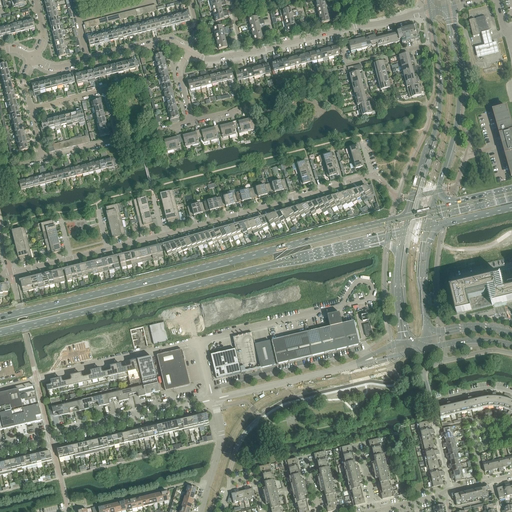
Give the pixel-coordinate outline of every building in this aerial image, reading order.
[(225,2),(211,6),(213,11),(221,9),(221,6),(226,5),(225,2)] [(331,4),(317,8),(318,13),(327,11),(326,8),(331,7),(331,4)] [(290,8),(279,11),(281,17),(283,16),(297,13),(297,10),(291,11),(290,8)] [(182,12),(183,13),(185,23),(187,23),(186,22),(190,21),(189,17),(190,17),(189,10),(182,12)] [(224,20),(223,17),(229,16),(228,13),(214,17),(216,22),(224,20)] [(293,19),(293,17),(298,15),(297,13),(283,16),(285,22),(293,19)] [(329,19),(334,18),(333,15),(319,19),(321,24),(330,22),(329,19)] [(476,19),(475,20),(475,19),(472,20),(470,20),(469,21),(473,37),(474,37),(476,37),(479,36),(479,35),(479,32),(489,30),(486,17),(485,16),(477,18),(476,19)] [(260,28),(259,25),(264,24),(264,21),(250,25),(251,30),(260,28)] [(125,25),(126,28),(128,37),(130,37),(130,38),(133,37),(133,36),(130,25),(130,24),(125,25)] [(297,24),(286,27),(287,33),(296,30),(295,28),(301,26),(300,24),(297,24)] [(398,29),(398,30),(397,31),(398,32),(396,33),(399,42),(401,42),(402,45),(419,41),(419,40),(415,25),(398,29)] [(228,30),(215,33),(216,39),(225,37),(224,34),(229,33),(228,30)] [(392,30),(390,31),(393,44),(399,42),(396,33),(393,33),(392,30)] [(493,44),(490,31),(482,33),(485,46),(476,48),(478,58),(499,53),(497,43),(493,44)] [(262,36),(267,35),(266,32),(252,36),(254,41),(263,39),(262,36)] [(371,33),(369,34),(372,47),(377,45),(375,38),(376,38),(375,36),(371,36),(371,33)] [(382,33),(380,33),(383,46),(388,45),(386,35),(382,36),(382,33)] [(367,48),(364,38),(361,39),(360,36),(358,36),(361,49),(367,48)] [(350,39),(347,39),(351,52),(356,50),(354,41),(350,42),(350,39)] [(227,45),(232,44),(231,41),(217,44),(219,50),(227,48),(227,45)] [(333,42),(330,43),(334,57),(339,55),(337,47),(334,47),(333,42)] [(322,45),(319,45),(323,59),(328,58),(326,49),(323,50),(322,45)] [(317,61),(315,52),(312,53),(311,48),(308,48),(312,62),(317,61)] [(300,50),(297,51),(301,65),(306,64),(304,55),(301,56),(300,50)] [(289,53),(286,54),(290,68),(295,66),(293,58),(290,58),(289,53)] [(163,54),(154,56),(156,62),(164,60),(163,54)] [(278,56),(276,56),(279,70),(285,69),(282,60),(280,61),(278,56)] [(411,64),(410,61),(413,60),(413,58),(400,61),(401,67),(411,64)] [(135,69),(135,67),(138,66),(137,60),(134,61),(133,60),(127,61),(129,70),(135,69)] [(261,60),(265,74),(270,73),(268,64),(265,65),(264,60),(261,60)] [(384,63),(387,63),(386,60),(374,64),(375,69),(385,67),(384,63)] [(253,63),(250,63),(254,77),(259,76),(257,67),(254,68),(253,63)] [(242,65),(240,66),(243,80),(249,79),(246,70),(244,71),(242,65)] [(227,66),(224,67),(228,81),(233,80),(231,71),(228,72),(227,66)] [(222,82),(220,74),(218,74),(216,69),(214,70),(217,84),(222,82)] [(413,71),(416,70),(416,69),(403,72),(404,77),(414,75),(413,71)] [(8,70),(0,71),(0,72),(1,78),(10,76),(8,70)] [(389,71),(376,74),(378,80),(387,77),(386,74),(390,73),(389,71)] [(75,74),(75,77),(77,85),(83,83),(83,82),(81,73),(81,72),(75,74)] [(205,72),(203,72),(206,86),(212,85),(209,76),(207,77),(205,72)] [(67,76),(69,84),(75,83),(73,74),(67,76)] [(201,88),(199,79),(196,80),(194,74),(192,75),(195,89),(201,88)] [(10,76),(1,78),(3,84),(11,82),(10,76)] [(363,76),(351,79),(352,85),(362,82),(361,79),(364,78),(363,76)] [(418,79),(405,82),(407,87),(416,85),(415,82),(419,81),(418,79)] [(11,82),(3,84),(4,90),(13,88),(11,82)] [(392,82),(379,85),(380,90),(390,88),(389,84),(392,84),(392,82)] [(32,85),(31,86),(32,89),(33,89),(34,93),(33,93),(34,97),(41,95),(40,92),(38,83),(32,85)] [(416,85),(407,87),(408,93),(423,89),(423,87),(419,88),(418,84),(416,85)] [(363,89),(367,89),(366,87),(353,90),(355,95),(364,93),(363,89)] [(13,88),(4,90),(6,96),(14,94),(13,88)] [(423,89),(408,93),(409,98),(421,95),(420,92),(424,91),(423,89)] [(14,94),(6,96),(7,102),(16,100),(14,94)] [(369,97),(356,100),(357,105),(367,103),(366,100),(369,99),(369,97)] [(16,100),(7,102),(9,109),(17,106),(16,100)] [(100,100),(92,102),(93,108),(102,106),(100,100)] [(367,103),(357,105),(359,111),(374,107),(373,105),(370,106),(369,102),(367,103)] [(17,106),(9,109),(11,115),(19,112),(17,106)] [(371,112),(375,111),(374,107),(359,111),(360,116),(372,113),(371,112)] [(511,125),(507,108),(495,111),(494,111),(502,140),(503,143),(504,145),(505,150),(511,175),(511,125)] [(82,111),(76,113),(78,121),(84,120),(82,111)] [(19,112),(11,115),(12,121),(21,119),(19,112)] [(170,120),(171,123),(179,121),(179,118),(178,112),(169,114),(170,120)] [(70,114),(72,123),(73,124),(79,123),(78,121),(76,113),(70,114)] [(248,123),(246,123),(248,132),(254,130),(253,125),(256,124),(254,117),(251,118),(251,119),(247,120),(248,123)] [(21,119),(12,121),(14,127),(22,125),(21,119)] [(47,120),(41,121),(42,125),(40,126),(42,132),(43,132),(43,131),(45,131),(44,130),(49,128),(47,120)] [(235,121),(232,122),(233,124),(229,125),(229,127),(227,128),(229,136),(236,135),(234,129),(237,129),(235,121)] [(248,132),(246,123),(244,124),(243,121),(239,122),(238,121),(235,121),(237,129),(240,128),(241,133),(248,132)] [(22,125),(14,127),(15,133),(24,131),(22,125)] [(229,136),(227,128),(225,128),(224,126),(220,127),(220,125),(217,126),(219,133),(221,133),(223,138),(229,136)] [(210,129),(211,132),(209,132),(211,141),(217,139),(216,134),(219,133),(217,126),(214,127),(214,128),(210,129)] [(108,129),(99,131),(101,137),(109,135),(108,129)] [(201,130),(198,131),(200,138),(203,137),(204,143),(211,141),(209,132),(206,133),(206,130),(202,131),(201,130)] [(24,131),(15,133),(17,139),(25,137),(24,131)] [(197,139),(200,138),(198,131),(195,132),(196,133),(191,134),(192,137),(190,137),(192,146),(199,144),(197,139)] [(177,138),(173,139),(174,141),(171,142),(174,150),(180,149),(179,143),(182,143),(180,135),(177,136),(177,138)] [(192,146),(190,137),(188,138),(187,135),(183,136),(183,135),(180,135),(182,143),(184,142),(186,147),(192,146)] [(25,137),(17,139),(18,145),(27,143),(25,137)] [(164,139),(161,140),(163,147),(166,147),(167,152),(174,150),(171,142),(169,142),(169,140),(165,141),(164,139)] [(27,143),(18,145),(20,151),(28,149),(27,143)] [(358,145),(347,148),(349,154),(359,151),(358,145)] [(359,151),(349,154),(350,159),(361,156),(359,151)] [(331,153),(321,156),(323,162),(333,159),(331,153)] [(93,156),(91,156),(92,160),(92,163),(95,172),(101,170),(99,162),(95,163),(93,156)] [(361,156),(350,159),(352,164),(362,161),(361,156)] [(105,160),(107,169),(116,166),(114,158),(111,159),(111,158),(107,158),(106,157),(104,157),(105,160)] [(333,159),(323,162),(324,167),(335,164),(333,159)] [(105,160),(99,162),(101,170),(107,169),(105,160)] [(305,160),(295,164),(291,165),(293,171),(296,170),(307,166),(305,160)] [(362,161),(352,164),(354,170),(364,167),(362,161)] [(92,163),(86,165),(88,173),(95,172),(92,163)] [(335,164),(324,167),(325,172),(336,168),(335,164)] [(64,179),(62,171),(58,172),(57,165),(54,166),(55,170),(56,173),(58,181),(64,179)] [(86,165),(80,166),(82,175),(88,173),(86,165)] [(80,166),(74,168),(76,176),(82,175),(80,166)] [(307,166),(296,170),(298,175),(309,171),(307,166)] [(39,168),(41,176),(38,177),(40,186),(46,184),(42,167),(39,168)] [(52,182),(50,174),(46,175),(44,167),(42,167),(46,184),(52,182)] [(74,168),(68,169),(70,178),(76,176),(74,168)] [(336,168),(325,172),(327,178),(329,177),(330,180),(338,178),(337,175),(338,174),(336,168)] [(68,169),(62,171),(64,179),(70,178),(68,169)] [(309,171),(298,175),(299,179),(310,176),(309,171)] [(58,181),(56,173),(50,174),(52,182),(58,181)] [(310,176),(299,179),(301,185),(312,182),(310,176)] [(38,177),(32,179),(34,187),(40,186),(38,177)] [(32,179),(25,180),(27,189),(34,187),(32,179)] [(25,180),(19,182),(21,190),(27,189),(25,180)] [(276,182),(279,194),(284,192),(283,189),(284,188),(285,190),(287,189),(284,180),(276,182)] [(276,182),(268,184),(271,194),(273,193),(273,192),(274,191),(275,195),(279,194),(276,182)] [(268,184),(260,187),(263,198),(268,197),(267,193),(268,193),(269,194),(271,194),(268,184)] [(362,189),(366,196),(366,197),(371,194),(374,193),(371,185),(367,187),(366,186),(362,189)] [(255,198),(257,198),(256,196),(258,196),(259,199),(263,198),(260,187),(252,189),(255,198)] [(357,190),(361,197),(361,199),(366,196),(362,189),(361,188),(357,190)] [(252,201),(251,198),(252,198),(252,199),(255,198),(252,189),(244,191),(247,203),(252,201)] [(351,192),(356,199),(356,200),(357,200),(361,197),(357,190),(356,189),(352,192),(351,192)] [(173,191),(160,194),(162,202),(175,198),(173,191)] [(244,191),(236,193),(238,203),(241,202),(240,201),(242,201),(243,204),(247,203),(244,191)] [(351,200),(350,200),(352,202),(353,204),(357,201),(357,200),(356,200),(356,199),(351,192),(352,192),(351,191),(347,193),(346,193),(351,200)] [(342,195),(341,195),(346,202),(345,202),(347,204),(347,205),(352,202),(350,200),(351,200),(346,193),(347,193),(346,192),(342,195)] [(236,203),(238,203),(236,193),(228,196),(231,207),(235,206),(234,203),(236,202),(236,203)] [(336,196),(341,203),(340,203),(342,206),(342,205),(342,207),(347,204),(345,202),(346,202),(341,195),(342,195),(341,194),(336,196)] [(335,205),(336,207),(337,208),(342,206),(340,203),(341,203),(336,196),(336,195),(331,198),(335,205)] [(224,207),(224,206),(225,205),(226,209),(231,207),(228,196),(220,198),(222,207),(224,207)] [(146,197),(133,201),(135,208),(148,205),(146,197)] [(326,199),(330,206),(331,208),(332,209),(336,207),(335,205),(331,198),(331,197),(326,199)] [(175,198),(162,202),(164,209),(177,206),(175,198)] [(220,198),(211,200),(215,212),(219,211),(218,207),(220,207),(220,208),(222,207),(220,198)] [(330,206),(326,199),(326,198),(321,201),(325,208),(327,211),(331,208),(330,206)] [(208,211),(208,210),(209,210),(210,213),(215,212),(211,200),(203,203),(206,212),(208,211)] [(316,202),(320,209),(321,211),(325,208),(321,201),(321,200),(316,202)] [(315,211),(316,213),(317,214),(321,212),(321,211),(320,209),(316,202),(316,201),(311,204),(315,211)] [(203,203),(195,205),(199,216),(203,215),(202,212),(204,211),(204,213),(206,212),(203,203)] [(306,205),(310,212),(312,216),(316,213),(315,211),(311,204),(311,203),(306,205)] [(118,204),(106,207),(106,208),(108,216),(120,213),(118,205),(118,204)] [(305,214),(306,215),(310,212),(306,205),(305,204),(301,207),(305,214)] [(148,205),(135,208),(137,216),(150,212),(148,205)] [(190,217),(192,216),(192,215),(193,214),(194,218),(199,216),(195,205),(187,207),(190,217)] [(177,206),(164,209),(165,216),(178,213),(177,206)] [(300,215),(301,217),(305,214),(301,207),(300,206),(296,208),(300,215)] [(295,217),(296,218),(300,215),(296,208),(295,207),(291,210),(295,217)] [(286,211),(290,218),(292,222),(296,219),(296,218),(295,217),(291,210),(290,209),(286,211)] [(286,211),(285,210),(281,213),(285,220),(285,221),(290,218),(286,211)] [(150,212),(137,216),(139,223),(152,220),(150,212)] [(276,214),(280,221),(280,223),(285,220),(281,213),(280,212),(276,214)] [(120,213),(108,216),(110,224),(122,221),(120,213)] [(169,225),(168,225),(169,225),(181,222),(178,213),(165,216),(167,221),(167,220),(169,225)] [(271,216),(275,223),(277,226),(281,224),(280,223),(280,221),(276,214),(275,213),(271,216)] [(270,215),(265,218),(270,226),(275,223),(271,216),(270,215)] [(263,228),(262,228),(263,229),(268,227),(263,218),(259,220),(258,220),(263,228)] [(258,230),(257,230),(258,231),(262,228),(263,228),(258,220),(259,220),(258,219),(254,221),(253,221),(258,230)] [(152,224),(153,224),(152,220),(139,223),(141,232),(153,229),(152,224)] [(249,223),(253,231),(252,231),(254,234),(258,232),(258,231),(257,230),(258,230),(253,221),(254,221),(253,220),(249,223)] [(53,221),(40,224),(41,224),(43,233),(56,230),(55,225),(54,225),(53,221)] [(122,221),(110,224),(112,231),(124,228),(122,221)] [(244,224),(248,233),(247,233),(248,233),(252,231),(253,231),(249,223),(248,222),(244,224)] [(239,225),(243,234),(242,234),(244,237),(248,235),(248,233),(247,233),(248,233),(244,224),(243,223),(239,225)] [(243,234),(239,225),(238,224),(234,227),(238,235),(237,235),(238,236),(242,234),(243,234)] [(229,228),(233,237),(232,237),(233,238),(237,235),(238,235),(234,227),(233,226),(229,228)] [(224,229),(224,230),(228,238),(227,238),(228,239),(232,237),(233,237),(229,228),(228,227),(224,229)] [(25,228),(12,231),(13,239),(26,235),(25,228)] [(112,231),(114,239),(113,239),(114,239),(126,236),(124,228),(112,231)] [(224,230),(224,229),(223,229),(219,231),(223,239),(222,240),(224,243),(228,240),(228,239),(227,238),(228,238),(224,230)] [(56,230),(43,233),(45,240),(58,237),(56,230)] [(218,241),(217,241),(218,242),(222,240),(223,239),(219,231),(218,230),(214,232),(218,241)] [(213,242),(212,242),(213,243),(217,241),(218,241),(214,232),(213,231),(209,234),(213,242)] [(208,244),(207,244),(208,245),(212,242),(213,242),(209,234),(208,233),(204,235),(208,244)] [(203,245),(202,245),(203,246),(207,244),(208,244),(204,235),(203,234),(199,236),(199,237),(203,245)] [(26,235),(13,239),(15,246),(28,243),(26,235)] [(194,238),(198,246),(197,246),(198,247),(202,245),(203,245),(199,237),(199,236),(198,236),(194,238)] [(58,237),(45,240),(47,248),(60,244),(58,237)] [(198,246),(194,238),(193,237),(189,239),(193,248),(192,248),(193,249),(197,246),(198,246)] [(184,241),(188,249),(187,249),(188,250),(192,248),(193,248),(189,239),(188,238),(184,241)] [(179,242),(183,251),(187,249),(188,249),(184,241),(183,240),(179,242)] [(174,243),(178,252),(178,253),(183,251),(179,242),(178,241),(174,243)] [(28,243),(15,246),(17,253),(30,250),(28,243)] [(169,245),(173,253),(173,254),(178,252),(174,243),(173,243),(169,245)] [(48,255),(61,252),(60,244),(47,248),(48,255)] [(168,244),(163,246),(163,247),(164,247),(168,256),(173,253),(169,245),(168,244)] [(155,247),(158,259),(164,257),(161,246),(159,247),(159,246),(155,247)] [(153,260),(153,262),(159,261),(158,259),(155,247),(152,248),(152,249),(150,249),(153,260)] [(148,249),(145,250),(148,261),(153,260),(150,249),(148,250),(148,249)] [(20,262),(32,259),(30,250),(17,253),(18,258),(19,257),(20,262)] [(138,251),(134,252),(137,264),(142,263),(140,252),(138,252),(138,251)] [(127,254),(124,255),(127,266),(132,265),(129,254),(127,255),(127,254)] [(121,256),(119,257),(121,268),(127,266),(124,255),(121,256)] [(111,258),(114,270),(120,268),(117,257),(115,258),(115,257),(111,258)] [(104,260),(101,261),(104,272),(109,271),(106,260),(104,261),(104,260)] [(94,262),(90,263),(93,275),(98,274),(96,263),(94,263),(94,262)] [(88,276),(85,265),(83,266),(83,265),(80,266),(83,277),(88,276)] [(66,270),(64,271),(67,281),(72,280),(69,268),(66,269),(66,270)] [(73,268),(69,268),(72,280),(78,279),(75,268),(73,268)] [(57,272),(60,283),(65,282),(63,271),(60,272),(60,271),(57,272)] [(50,273),(46,274),(49,286),(55,285),(52,274),(50,274),(50,273)] [(511,274),(451,289),(457,314),(500,304),(501,304),(501,305),(502,305),(502,304),(503,304),(503,303),(511,300),(511,274)] [(44,287),(41,276),(39,277),(39,276),(36,277),(39,288),(44,287)] [(22,281),(20,282),(23,293),(28,291),(25,279),(22,280),(22,281)] [(29,279),(25,279),(28,291),(34,290),(31,279),(29,279)] [(330,327),(336,351),(347,348),(342,324),(339,313),(327,315),(330,327)] [(342,324),(347,348),(359,345),(354,321),(342,324)] [(168,341),(164,323),(149,326),(154,345),(168,341)] [(370,324),(364,326),(366,337),(372,335),(370,324)] [(330,327),(318,330),(324,354),(336,351),(330,327)] [(318,330),(307,332),(312,356),(324,354),(318,330)] [(295,335),(299,351),(287,354),(289,362),(290,362),(312,356),(307,332),(295,335)] [(234,344),(241,373),(261,369),(255,345),(252,333),(233,338),(234,344)] [(295,335),(283,338),(287,354),(299,351),(295,335)] [(283,338),(271,341),(277,365),(289,362),(287,354),(283,338)] [(270,341),(255,345),(261,369),(275,365),(270,341)] [(182,350),(157,356),(165,391),(190,385),(182,350)] [(235,350),(211,355),(216,379),(241,373),(235,350)] [(157,379),(151,357),(137,360),(142,383),(144,390),(145,396),(153,394),(154,394),(160,392),(157,379)] [(131,366),(130,366),(130,367),(126,368),(128,377),(129,381),(140,379),(135,361),(130,362),(131,366)] [(121,365),(115,366),(118,379),(128,377),(126,368),(122,369),(122,368),(121,368),(121,365)] [(110,372),(106,373),(109,382),(118,379),(115,366),(110,367),(111,371),(110,371),(110,372)] [(101,369),(95,371),(100,388),(109,386),(109,382),(106,373),(103,374),(103,373),(102,373),(101,373),(101,369)] [(90,372),(91,375),(90,376),(91,376),(87,377),(90,390),(100,388),(95,371),(90,372)] [(81,374),(76,375),(79,389),(80,393),(90,390),(87,377),(83,378),(82,377),(82,378),(81,374)] [(79,389),(76,375),(71,376),(71,380),(71,381),(67,382),(69,391),(79,389)] [(61,379),(56,380),(59,393),(69,391),(67,382),(63,383),(63,382),(62,382),(61,379)] [(140,379),(129,381),(131,386),(133,394),(137,393),(137,394),(138,394),(138,397),(139,398),(145,396),(144,390),(142,391),(140,379)] [(51,386),(47,387),(50,400),(60,398),(59,393),(56,380),(51,381),(52,385),(51,385),(51,386)] [(131,386),(126,387),(127,391),(122,392),(124,401),(129,400),(128,396),(129,396),(129,395),(133,394),(131,386)] [(110,387),(100,389),(101,393),(104,406),(109,405),(109,404),(108,401),(109,401),(109,400),(113,399),(111,390),(110,387)] [(18,389),(7,392),(15,427),(27,424),(20,395),(18,389)] [(116,389),(111,390),(113,399),(117,398),(117,399),(118,399),(119,402),(124,401),(122,392),(117,394),(116,389)] [(35,391),(20,395),(27,424),(42,420),(35,391)] [(7,392),(0,393),(0,430),(15,427),(7,392)] [(101,393),(91,395),(93,404),(97,403),(98,404),(99,407),(104,406),(101,393)] [(76,399),(75,395),(70,396),(71,400),(74,412),(79,411),(79,412),(84,411),(81,397),(76,399)] [(93,404),(91,395),(81,397),(84,411),(89,409),(89,408),(94,407),(93,404)] [(471,401),(470,398),(473,398),(472,395),(468,396),(472,410),(477,409),(475,400),(471,401)] [(60,398),(50,400),(53,413),(57,412),(57,413),(58,413),(59,416),(64,415),(61,402),(60,398)] [(71,400),(61,402),(64,415),(69,414),(69,413),(74,412),(71,400)] [(450,406),(449,403),(452,403),(451,400),(447,401),(451,415),(456,414),(454,405),(450,406)] [(207,414),(201,415),(204,427),(209,425),(208,420),(209,418),(209,417),(210,417),(210,416),(209,415),(209,414),(208,414),(207,414)] [(177,421),(172,422),(174,432),(174,434),(180,433),(179,431),(177,421)] [(416,424),(418,430),(429,427),(428,422),(416,424)] [(418,430),(419,435),(434,431),(433,429),(430,430),(429,427),(418,430)] [(451,429),(453,428),(452,427),(443,429),(443,433),(441,433),(441,436),(452,433),(451,429)] [(434,431),(419,435),(420,440),(432,438),(431,435),(435,434),(434,431)] [(420,440),(421,446),(433,443),(432,438),(420,440)] [(445,440),(446,443),(443,444),(444,446),(455,443),(454,439),(455,439),(455,438),(445,440)] [(374,459),(375,462),(371,463),(375,479),(379,478),(379,481),(379,482),(378,482),(378,483),(382,500),(394,497),(380,439),(368,441),(372,458),(372,459),(373,459),(374,459)] [(421,446),(423,451),(434,448),(433,443),(421,446)] [(355,463),(355,462),(351,446),(339,448),(353,507),(365,504),(361,487),(360,487),(360,486),(359,486),(358,483),(362,482),(358,466),(355,467),(354,464),(355,463)] [(423,451),(424,456),(439,453),(438,450),(435,451),(434,448),(423,451)] [(456,450),(458,449),(457,448),(448,451),(448,454),(446,454),(446,457),(457,454),(456,450)] [(50,451),(44,453),(47,462),(47,465),(52,463),(50,451)] [(324,491),(325,494),(324,495),(324,496),(327,511),(330,511),(339,510),(325,452),(314,454),(317,471),(318,471),(318,472),(319,472),(320,475),(317,476),(321,492),(324,491)] [(439,453),(424,456),(425,462),(437,459),(436,456),(440,455),(439,453)] [(505,457),(503,458),(506,467),(509,467),(510,470),(511,469),(509,458),(505,459),(505,457)] [(297,458),(285,461),(296,511),(309,511),(306,500),(306,499),(305,499),(304,496),(307,495),(303,479),(300,480),(299,477),(300,477),(300,476),(300,475),(297,458)] [(425,462),(426,467),(438,464),(437,459),(425,462)] [(460,459),(450,461),(451,464),(448,465),(449,467),(460,464),(459,460),(460,460),(460,459)] [(501,471),(499,460),(494,461),(494,460),(493,460),(495,470),(498,469),(499,472),(501,471)] [(483,462),(482,463),(484,472),(488,472),(489,475),(491,474),(488,463),(484,464),(483,462)] [(438,464),(426,467),(428,472),(439,469),(438,464)] [(269,504),(270,507),(270,508),(269,508),(269,509),(269,511),(281,511),(271,465),(259,467),(263,484),(263,485),(264,485),(265,485),(265,488),(262,489),(266,505),(269,504)] [(439,469),(428,472),(429,477),(444,474),(443,472),(440,472),(439,469)] [(453,472),(453,475),(451,475),(451,478),(462,475),(461,471),(463,470),(462,469),(453,472)] [(441,477),(444,476),(444,474),(429,477),(430,483),(442,480),(441,477)] [(443,485),(442,480),(430,483),(431,488),(443,485)] [(504,483),(505,487),(502,487),(504,499),(510,498),(506,483),(504,483)] [(487,491),(489,490),(488,485),(480,487),(483,500),(489,499),(488,498),(487,491)] [(188,487),(186,492),(195,494),(197,487),(194,486),(193,488),(188,487)] [(249,487),(247,488),(249,499),(253,498),(254,499),(255,499),(253,489),(249,490),(249,487)] [(480,487),(475,489),(478,502),(483,500),(480,487)] [(502,487),(496,489),(499,500),(504,499),(502,487)] [(475,489),(470,490),(473,503),(478,502),(475,489)] [(238,490),(236,490),(239,502),(243,501),(243,502),(244,501),(242,492),(239,493),(238,490)] [(470,490),(464,491),(467,504),(473,503),(470,490)] [(169,501),(168,495),(170,494),(169,491),(161,493),(163,502),(169,501)] [(464,491),(459,493),(462,505),(467,504),(464,491)] [(451,494),(452,499),(455,498),(457,507),(462,505),(459,493),(451,494)] [(135,499),(130,501),(132,511),(133,511),(138,511),(137,508),(135,499)]
